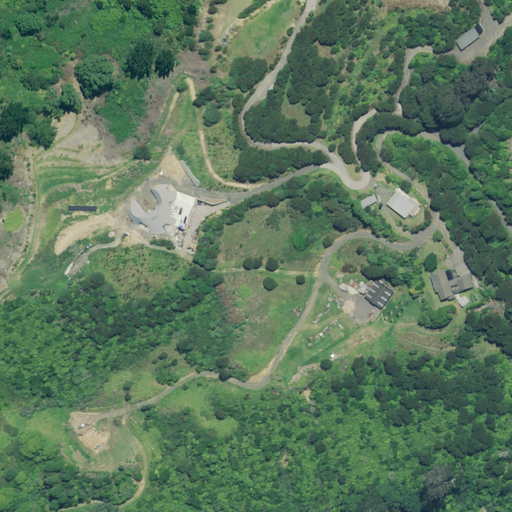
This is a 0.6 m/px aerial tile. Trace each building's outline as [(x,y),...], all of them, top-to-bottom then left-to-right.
[(483,36),(475,27),(458,40),(465,50),(483,36)] [(416,204),(399,191),(389,204),(408,218),(412,213),(416,216),(423,206),(417,202),(416,204)] [(380,201),(376,194),(364,201),(368,207),(380,201)] [(459,278),(456,269),(434,276),(439,292),(443,291),(446,300),(457,297),(456,293),(477,287),(474,275),(463,279),(462,277),(459,278)] [(471,301),(466,296),(460,302),(466,307),(471,301)]
